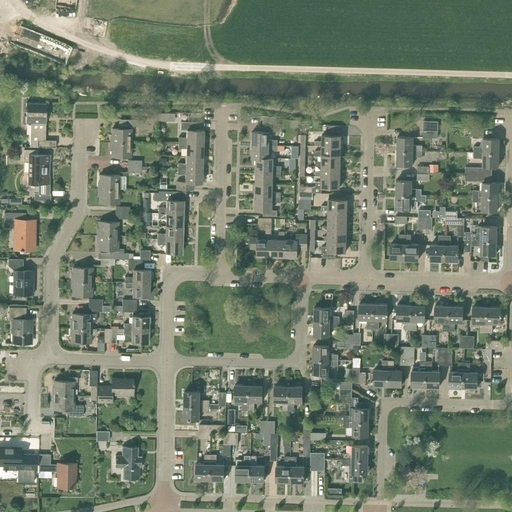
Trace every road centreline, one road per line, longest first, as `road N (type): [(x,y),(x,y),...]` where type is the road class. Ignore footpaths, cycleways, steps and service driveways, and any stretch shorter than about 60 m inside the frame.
road 1 (residential): [(49,362),(49,268),(79,210),(80,124)]
road 2 (residential): [(511,405),(383,401),(379,511)]
road 3 (residential): [(303,280),(300,366),(166,364)]
road 4 (residential): [(220,278),(223,112)]
road 5 (residential): [(365,281),(369,117)]
road 6 (residential): [(166,364),(163,511)]
road 7 (residential): [(511,285),(365,281)]
road 8 (residential): [(220,278),(169,276),(166,364)]
